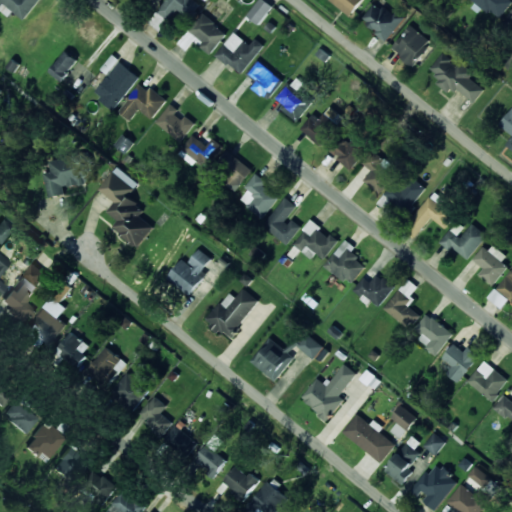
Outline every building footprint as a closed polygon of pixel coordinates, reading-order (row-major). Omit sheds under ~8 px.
[(26,20),(39,0),(0,0),(0,8),(10,15),(13,11),(26,20)] [(194,0),(166,0),(157,10),(170,22),(180,10),(189,18),(201,5),(194,0)] [(260,0),(248,16),(260,24),(274,5),(266,0),(260,0)] [(330,0),(351,16),(363,0),(330,0)] [(511,0),(474,0),(500,19),(511,2),(511,0)] [(387,41),(407,18),(397,10),(392,15),(377,2),(362,20),(387,41)] [(200,46),(210,54),(228,33),(204,13),(190,30),(204,41),(200,46)] [(393,51),(416,65),(432,39),(408,25),(393,51)] [(251,45),(234,32),(217,54),(243,74),(265,45),(256,38),(251,45)] [(50,71),(62,81),(79,60),(67,50),(50,71)] [(485,89),(469,77),(473,71),(460,61),(457,64),(443,53),(429,70),(440,78),(436,83),(451,94),(456,87),(475,102),(485,89)] [(116,110),(141,76),(113,55),(102,69),(109,75),(95,94),(116,110)] [(251,87),(270,101),(285,79),(257,60),(247,75),(256,80),(251,87)] [(275,101),(299,120),(314,102),(298,90),(304,82),(296,76),(275,101)] [(168,99),(151,87),(149,90),(140,83),(120,112),(132,120),(139,109),(154,119),(168,99)] [(157,123),(182,141),(195,124),(179,112),(180,110),(171,103),(157,123)] [(344,117),(330,106),(321,119),(314,113),(301,129),(323,146),(344,117)] [(511,108),(500,124),(511,133),(511,137),(507,144),(511,148),(511,108)] [(193,164),(198,159),(207,167),(224,146),(200,126),(179,153),(193,164)] [(333,153),(351,169),(369,149),(351,133),(333,153)] [(117,147),(128,151),(133,139),(122,135),(117,147)] [(396,175),(388,169),(393,164),(373,148),(362,162),(372,170),(364,180),(381,193),(396,175)] [(253,170),(231,152),(216,171),(238,189),(253,170)] [(50,161),(52,171),(45,172),(50,197),(66,194),(64,188),(93,181),(87,153),(50,161)] [(154,226),(141,216),(146,209),(129,196),(140,182),(118,166),(100,190),(116,201),(108,212),(119,220),(113,228),(138,247),(154,226)] [(379,203),(388,211),(395,204),(406,213),(427,189),(406,171),(379,203)] [(279,198),(263,184),(266,181),(257,173),(245,187),(249,190),(241,199),(262,218),(279,198)] [(432,217),(445,227),(458,213),(434,193),(408,223),(419,232),(432,217)] [(299,207),(287,197),(263,224),(287,244),(302,227),(291,217),(299,207)] [(0,243),(12,228),(1,219),(0,219),(0,243)] [(294,244),(312,258),(317,252),(325,259),(340,240),(332,234),(330,236),(312,221),(294,244)] [(469,260),(488,234),(471,222),(467,228),(457,221),(442,241),(469,260)] [(356,246),(345,239),(325,265),(351,285),(366,264),(351,253),(356,246)] [(484,267),(479,275),(495,285),(509,266),(503,261),(506,257),(486,242),(474,260),(484,267)] [(183,259),(168,278),(190,295),(207,275),(202,271),(212,258),(200,249),(188,263),(183,259)] [(0,282),(0,273),(9,262),(0,255),(0,291),(5,286),(0,282)] [(48,274),(34,263),(23,276),(26,278),(15,292),(11,289),(0,303),(25,323),(35,311),(25,303),(48,274)] [(511,270),(499,288),(511,297),(511,270)] [(408,304),(420,287),(408,278),(385,309),(410,328),(420,314),(408,304)] [(260,300),(244,288),(237,297),(229,292),(207,320),(230,338),(260,300)] [(67,308),(52,297),(31,324),(54,341),(67,324),(59,318),(67,308)] [(454,334),(428,313),(412,334),(438,354),(454,334)] [(298,345),(315,359),(325,346),(305,331),(289,351),(292,353),(298,345)] [(57,352),(75,367),(91,347),(73,332),(57,352)] [(252,360),(276,381),(296,358),(272,337),(252,360)] [(459,383),(480,355),(469,346),(465,351),(454,343),(443,358),(453,366),(447,374),(459,383)] [(108,386),(126,362),(105,346),(86,369),(108,386)] [(493,401),(510,380),(485,360),(468,382),(493,401)] [(318,377),(302,399),(329,420),(345,399),(341,395),(358,373),(344,363),(327,385),(318,377)] [(150,384),(126,371),(112,396),(136,409),(150,384)] [(511,420),(511,400),(505,394),(495,407),(511,420)] [(173,421),(162,413),(168,405),(155,395),(140,416),(164,433),(173,421)] [(1,418),(26,433),(37,415),(12,400),(1,418)] [(401,438),(418,417),(402,405),(392,417),(398,422),(391,431),(401,438)] [(344,431),(382,463),(397,445),(380,431),(384,427),(375,419),(372,424),(359,413),(344,431)] [(195,437),(176,425),(167,439),(186,451),(195,437)] [(436,455),(447,442),(435,432),(424,445),(436,455)] [(72,483),(88,461),(67,446),(52,468),(72,483)] [(459,479),(434,462),(414,491),(423,497),(421,500),(437,511),(459,479)] [(259,481),(236,464),(223,482),(245,499),(259,481)] [(462,483),(448,501),(461,511),(480,511),(501,485),(476,466),(469,475),(483,486),(477,495),(462,483)] [(83,486),(106,502),(117,485),(94,469),(83,486)] [(278,511),(289,497),(268,482),(255,501),(270,511),(278,511)] [(140,511),(145,506),(124,490),(108,509),(111,511),(140,511)]
